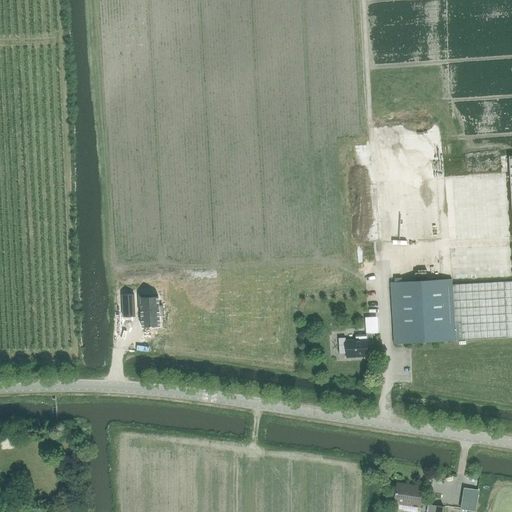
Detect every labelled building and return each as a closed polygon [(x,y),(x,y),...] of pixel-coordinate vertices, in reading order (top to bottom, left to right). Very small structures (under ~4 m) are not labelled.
[(412,133),(412,120),(378,119),(378,126),(385,127),(385,132),(412,133)] [(425,135),(424,127),(415,128),(416,136),(425,135)] [(400,161),(439,158),(438,135),(418,136),(418,144),(399,145),(400,161)] [(507,337),(511,336),(511,155),(509,156),(511,218),(511,280),(452,284),(451,279),(401,282),(401,277),(393,277),(394,282),(391,282),(394,343),(507,337)] [(420,224),(405,226),(407,243),(445,239),(445,236),(429,238),(428,231),(421,231),(420,224)] [(493,239),(493,247),(503,247),(502,238),(493,239)] [(452,261),(452,271),(468,270),(467,261),(452,261)] [(369,277),(370,288),(383,287),(381,276),(369,277)] [(135,316),(134,296),(122,296),(123,317),(135,316)] [(158,297),(140,299),(142,329),(160,328),(158,297)] [(346,357),(368,356),(367,339),(345,340),(346,357)] [(208,391),(207,396),(222,399),(223,394),(208,391)] [(414,488),(415,486),(397,483),(394,503),(420,507),(422,489),(414,488)]
